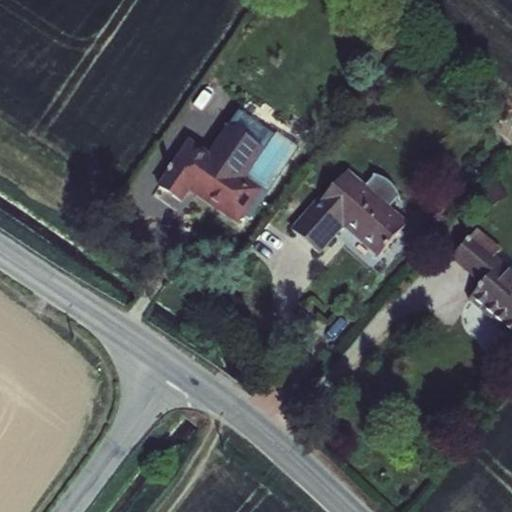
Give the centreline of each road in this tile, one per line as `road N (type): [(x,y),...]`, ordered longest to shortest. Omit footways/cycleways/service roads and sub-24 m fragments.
road 1 (tertiary): [(194,365),(0,239)]
road 2 (tertiary): [(342,511),(194,365)]
road 3 (tertiary): [(194,365),(83,511)]
